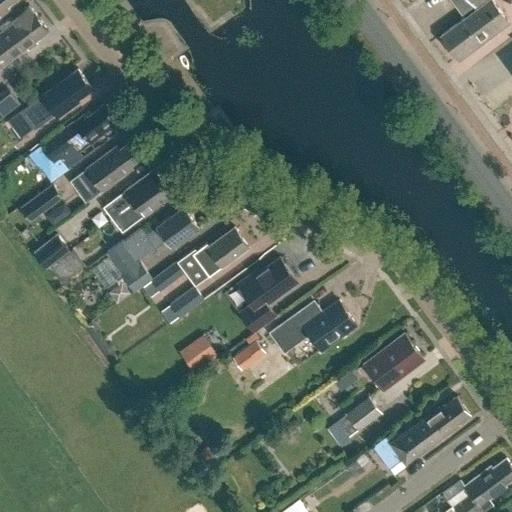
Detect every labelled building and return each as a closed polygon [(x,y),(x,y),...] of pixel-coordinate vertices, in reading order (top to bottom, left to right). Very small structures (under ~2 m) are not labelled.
[(0,0),(0,15),(3,14),(0,10),(12,0),(0,0)] [(492,0),(489,0),(477,9),(466,18),(441,36),(459,60),(509,22),(492,0)] [(452,0),(463,14),(475,5),(481,0),(452,0)] [(37,40),(49,31),(40,19),(30,26),(29,25),(6,43),(0,35),(0,66),(27,46),(29,48),(38,41),(37,40)] [(93,89),(78,68),(24,108),(37,126),(55,112),(58,117),(80,101),(80,98),(93,89)] [(0,92),(0,113),(16,101),(6,87),(0,92)] [(86,115),(67,129),(66,128),(42,146),(53,160),(86,136),(92,143),(115,126),(111,121),(115,118),(105,104),(88,117),(86,115)] [(104,190),(130,170),(128,167),(144,155),(133,139),(117,151),(114,147),(87,167),(88,168),(71,181),(86,202),(103,189),(104,190)] [(113,219),(164,182),(154,169),(104,206),(113,219)] [(30,220),(63,196),(53,182),(20,206),(30,220)] [(122,231),(145,215),(173,194),(164,182),(113,219),(122,231)] [(146,233),(143,228),(126,240),(124,238),(106,252),(134,291),(152,277),(139,258),(168,237),(172,244),(199,224),(185,204),(157,224),(158,225),(146,233)] [(235,226),(207,246),(205,244),(193,252),(210,275),(221,266),(222,267),(250,246),(235,226)] [(34,249),(45,264),(64,250),(53,235),(34,249)] [(61,282),(85,265),(73,248),(49,266),(61,282)] [(268,302),(298,280),(293,274),(294,273),(295,272),(288,262),(286,262),(285,263),(281,256),(260,271),(259,269),(239,283),(252,302),(240,312),(254,331),(276,315),(268,302)] [(176,260),(152,278),(160,290),(184,272),(176,260)] [(194,285),(170,303),(180,316),(204,298),(194,285)] [(357,323),(340,300),(324,312),(309,322),(300,310),(271,331),(286,351),(310,333),(322,350),(357,323)] [(241,369),(265,351),(257,340),(261,338),(256,331),(245,339),(249,344),(232,356),(241,369)] [(193,371),(218,354),(204,333),(179,350),(193,371)] [(424,356),(406,333),(365,363),(383,387),(424,356)] [(349,369),(335,378),(342,390),(356,381),(349,369)] [(369,395),(346,412),(347,414),(338,421),(337,420),(326,428),(339,445),(350,437),(349,435),(358,428),(359,430),(382,413),(369,395)] [(406,463),(462,422),(461,420),(471,413),(464,404),(458,395),(443,406),(442,404),(390,442),(398,452),(402,458),(406,463)] [(389,467),(402,458),(398,452),(390,442),(386,436),(373,445),(375,448),(384,460),(389,467)] [(471,493),(454,506),(459,511),(483,511),(485,511),(485,510),(493,504),(489,499),(506,486),(505,484),(511,478),(511,465),(506,457),(493,467),(492,465),(465,485),(471,493)] [(309,511),(300,499),(281,511),(309,511)]
